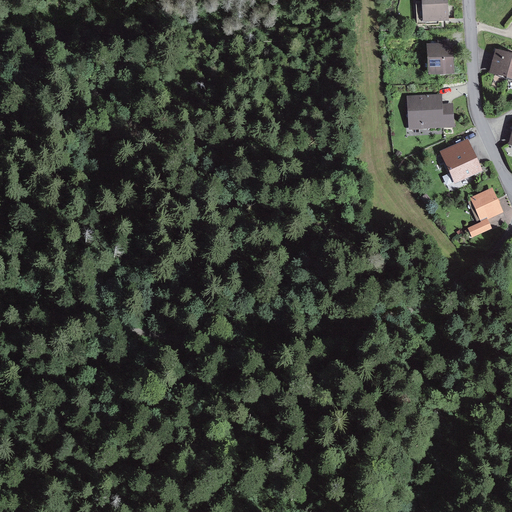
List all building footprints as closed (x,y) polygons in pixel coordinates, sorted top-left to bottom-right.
[(447,0),(420,0),(423,25),(449,23),(447,0)] [(454,46),(427,47),(428,77),(454,76),(454,46)] [(507,78),(511,60),(511,57),(496,54),(491,74),(507,78)] [(441,96),(405,97),(406,128),(454,127),(453,105),(441,106),(441,96)] [(469,140),(440,152),(453,185),(483,173),(469,140)] [(492,191),(471,200),(481,224),(467,230),(471,241),(493,231),(490,222),(503,217),(492,191)]
